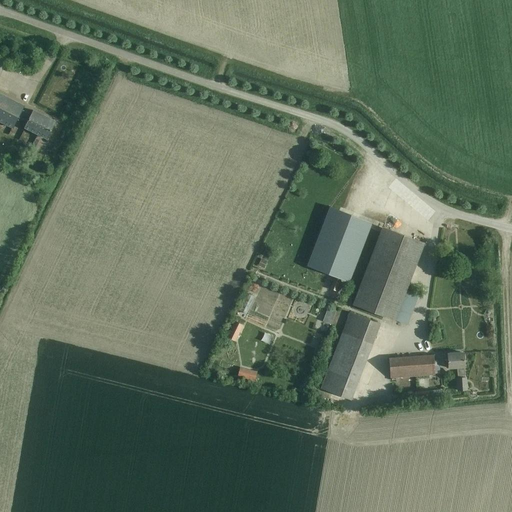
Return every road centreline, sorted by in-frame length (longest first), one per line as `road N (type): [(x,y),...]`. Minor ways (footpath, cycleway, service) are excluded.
road 1 (unclassified): [(511,229),(428,199),(331,124),(0,10)]
road 2 (track): [(510,229),(508,406)]
